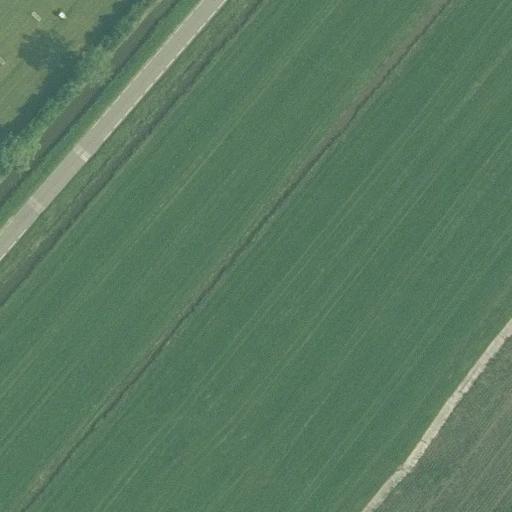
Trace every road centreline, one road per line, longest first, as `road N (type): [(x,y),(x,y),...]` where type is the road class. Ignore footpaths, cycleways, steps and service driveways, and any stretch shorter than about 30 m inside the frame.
road 1 (unclassified): [(0,244),(213,0)]
road 2 (track): [(353,511),(511,308)]
